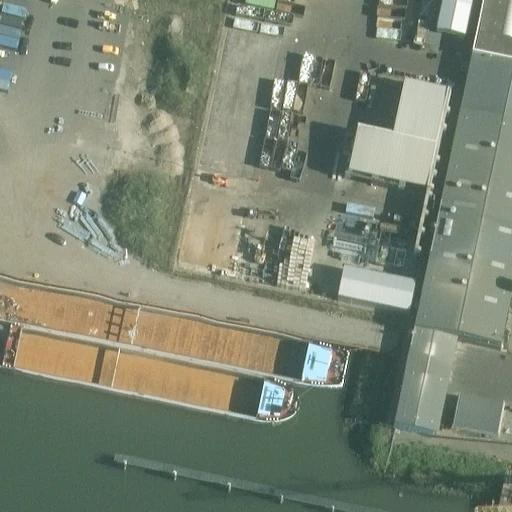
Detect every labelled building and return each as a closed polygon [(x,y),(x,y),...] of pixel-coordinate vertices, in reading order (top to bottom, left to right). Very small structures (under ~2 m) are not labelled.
[(443,0),(435,37),(463,42),(471,0),(443,0)] [(511,0),(483,0),(471,59),(511,67),(511,0)] [(511,67),(471,59),(458,123),(511,134),(511,67)] [(511,134),(458,123),(404,381),(393,431),(432,439),(452,343),(499,353),(511,291),(511,134)] [(249,219),(244,247),(322,263),(328,235),(249,219)] [(343,273),(337,302),(408,317),(414,288),(343,273)]
